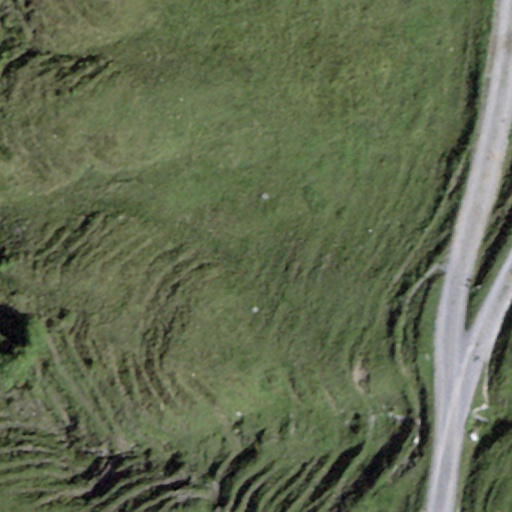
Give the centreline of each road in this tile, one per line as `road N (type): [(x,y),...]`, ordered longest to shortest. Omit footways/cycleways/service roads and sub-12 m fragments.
road 1 (track): [(449,413),(453,302),(493,144),(511,22)]
road 2 (track): [(449,413),(511,274)]
